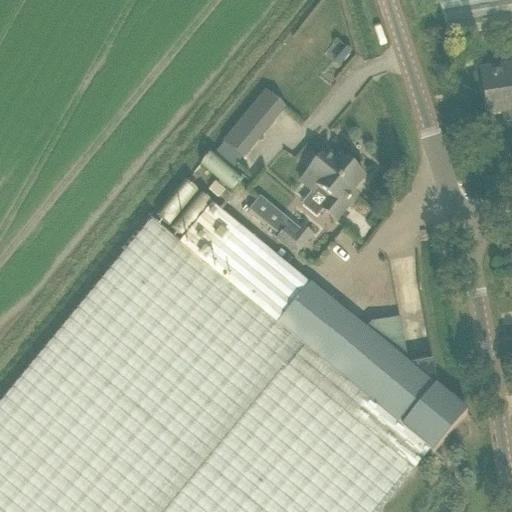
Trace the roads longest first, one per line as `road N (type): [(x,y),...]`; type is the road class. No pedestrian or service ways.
road 1 (tertiary): [(458,243),(385,0)]
road 2 (tertiary): [(511,461),(458,243)]
